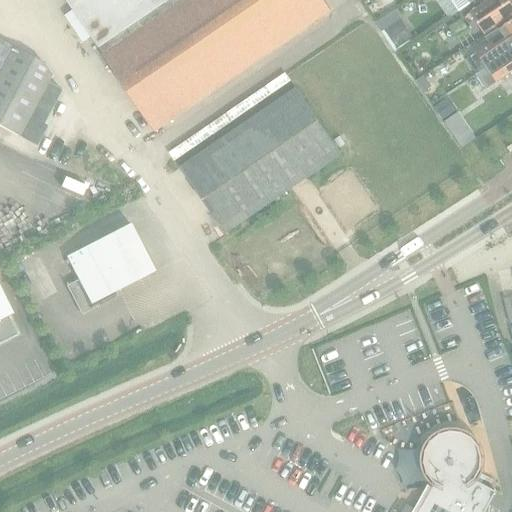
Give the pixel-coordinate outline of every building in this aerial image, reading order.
[(65,0),(155,131),(330,10),(323,0),(65,0)] [(450,0),(458,12),(470,4),(474,0),(450,0)] [(489,0),(470,13),(484,34),(511,15),(511,7),(507,0),(489,0)] [(398,1),(381,8),(386,19),(402,12),(398,1)] [(460,19),(448,28),(456,39),(468,31),(460,19)] [(476,74),(511,49),(511,20),(498,29),(505,40),(493,48),(490,43),(466,60),(476,74)] [(409,39),(398,22),(384,31),(396,48),(409,39)] [(43,64),(0,41),(0,127),(36,146),(45,128),(44,128),(60,90),(46,83),(50,75),(43,64)] [(511,49),(476,74),(475,75),(485,89),(511,71),(511,49)] [(284,73),(168,153),(173,161),(290,81),(284,73)] [(434,87),(425,74),(414,82),(423,95),(434,87)] [(179,168),(225,234),(340,153),(295,87),(179,168)] [(448,98),(433,108),(441,121),(457,111),(448,98)] [(77,280),(66,286),(81,312),(118,292),(117,290),(153,271),(129,224),(65,256),(77,280)] [(0,341),(10,336),(12,330),(6,316),(11,314),(0,291),(0,341)] [(484,511),(495,492),(474,480),(475,479),(480,469),(481,458),(478,447),(471,438),(461,433),(450,432),(439,435),(430,442),(424,452),(423,463),(426,474),(434,483),(438,485),(435,490),(433,493),(424,511),(423,511),(484,511)]
